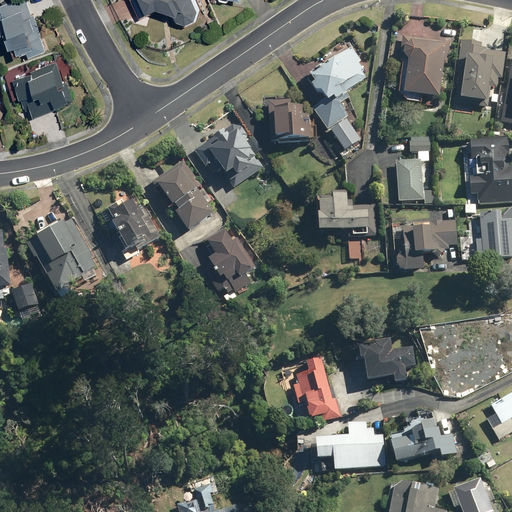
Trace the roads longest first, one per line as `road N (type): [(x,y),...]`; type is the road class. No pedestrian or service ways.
road 1 (residential): [(323,0),(141,122)]
road 2 (residential): [(141,122),(67,159),(0,173)]
road 3 (residential): [(141,122),(82,0)]
